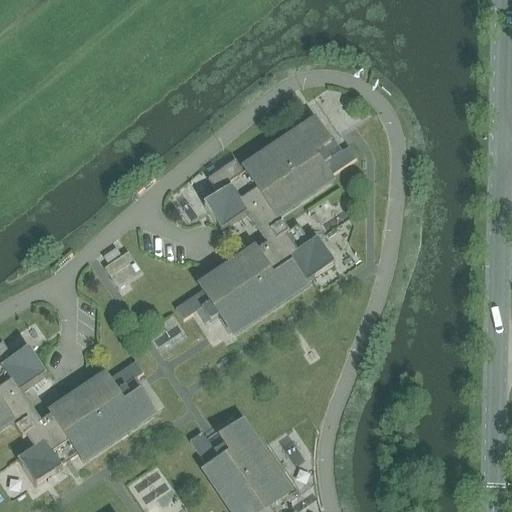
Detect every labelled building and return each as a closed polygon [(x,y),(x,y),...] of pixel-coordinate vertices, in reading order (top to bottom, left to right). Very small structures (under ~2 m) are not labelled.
[(331,147),(318,127),(244,177),(236,165),(209,183),(219,199),(204,209),(222,235),(247,218),(267,247),(201,292),(202,294),(175,312),(183,323),(201,311),(210,324),(221,316),(233,335),(334,267),(317,241),(310,245),(298,227),(287,234),(276,218),(331,181),(330,179),(357,161),(349,150),(331,163),(324,152),(331,147)] [(187,207),(206,204),(200,174),(181,177),(187,207)] [(128,255),(104,271),(118,292),(142,276),(128,255)] [(162,341),(184,326),(171,307),(149,322),(162,341)] [(0,347),(0,429),(10,423),(22,441),(26,438),(34,451),(17,463),(35,489),(62,470),(61,468),(77,457),(81,463),(153,414),(140,394),(132,399),(125,388),(144,376),(136,364),(109,382),(108,380),(41,425),(21,395),(46,377),(29,351),(13,361),(3,346),(0,347)] [(290,423),(280,429),(294,456),(304,451),(290,423)] [(208,471),(206,472),(232,511),(286,511),(280,503),(286,499),(238,427),(217,441),(223,448),(212,456),(199,437),(190,444),(208,471)] [(160,456),(131,474),(145,496),(174,478),(160,456)]
